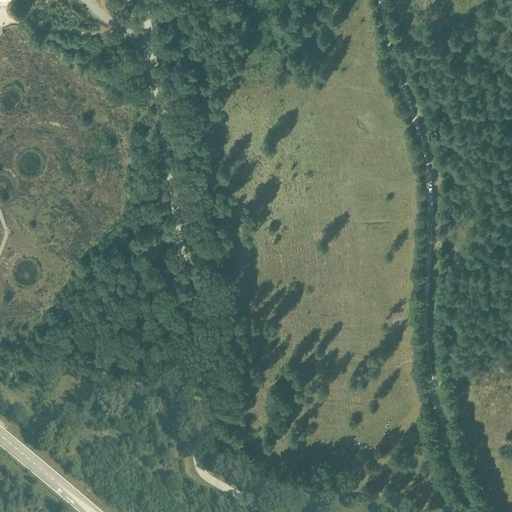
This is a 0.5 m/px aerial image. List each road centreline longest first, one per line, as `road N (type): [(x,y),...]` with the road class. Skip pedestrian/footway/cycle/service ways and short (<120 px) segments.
road 1 (unclassified): [(266,511),(209,480),(196,462),(205,370),(144,0)]
road 2 (track): [(472,511),(435,371),(439,179),(432,136),(382,0)]
